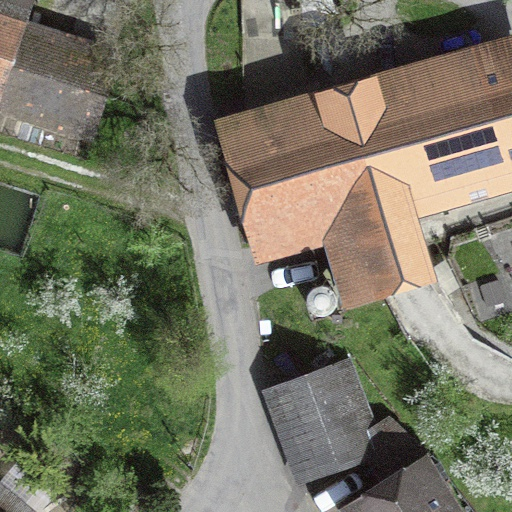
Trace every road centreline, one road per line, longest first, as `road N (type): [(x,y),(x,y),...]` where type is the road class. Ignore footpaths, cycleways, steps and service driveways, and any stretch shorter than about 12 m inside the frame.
road 1 (unclassified): [(177,0),(247,387)]
road 2 (unclassified): [(247,387),(170,511)]
road 3 (unclassified): [(300,511),(247,387)]
